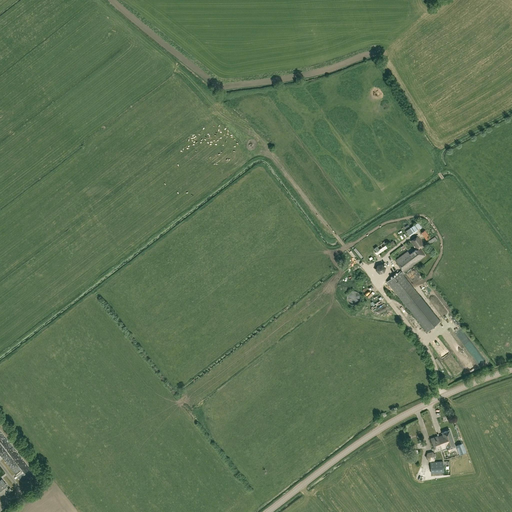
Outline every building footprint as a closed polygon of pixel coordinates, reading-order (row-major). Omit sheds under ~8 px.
[(411,231),(419,226),(416,220),(411,223),(413,226),(409,228),(411,231)] [(430,238),(425,230),(421,232),(426,240),(430,238)] [(437,232),(430,236),(433,240),(439,236),(437,232)] [(395,261),(402,269),(403,272),(425,255),(419,248),(424,244),(418,235),(410,241),(416,249),(410,254),(408,251),(395,261)] [(386,267),(381,258),(376,261),(381,270),(386,267)] [(440,321),(420,297),(403,275),(405,273),(403,272),(402,269),(387,281),(407,308),(426,332),(440,321)] [(417,280),(422,286),(430,281),(425,274),(417,280)] [(350,304),(352,305),(355,305),(357,303),(359,302),(360,299),(360,297),(359,294),(357,292),(354,291),(351,291),(348,293),(347,295),(346,298),(347,300),(348,302),(350,304)] [(443,435),(438,437),(437,437),(437,436),(430,438),(435,451),(442,448),(446,447),(446,449),(455,446),(449,430),(442,432),(443,435)] [(462,442),(456,444),(459,454),(466,452),(462,442)] [(429,461),(433,460),(435,455),(432,452),(428,453),(426,457),(429,461)] [(430,462),(431,473),(443,472),(443,461),(430,462)]
